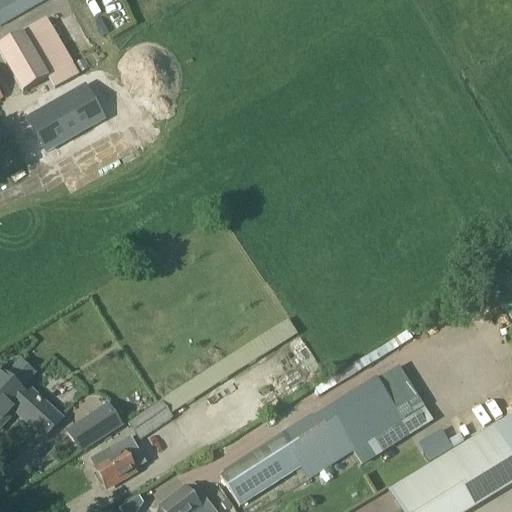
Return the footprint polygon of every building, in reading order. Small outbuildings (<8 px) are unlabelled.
[(0,0),(0,26),(44,0),(0,0)] [(0,46),(0,58),(21,94),(46,79),(52,90),(77,76),(44,20),(0,46)] [(72,94),(37,114),(56,147),(102,121),(94,106),(82,113),(72,94)] [(161,404),(129,426),(140,442),(172,419),(171,417),(269,355),(260,342),(161,404)] [(239,509),(299,471),(307,483),(354,454),(370,443),(379,457),(425,428),(428,417),(398,369),(377,382),(375,379),(219,477),(239,509)] [(26,398),(0,374),(0,427),(15,412),(44,439),(60,421),(30,393),(26,398)] [(67,435),(79,453),(120,427),(108,409),(67,435)] [(469,511),(499,494),(511,485),(511,418),(509,421),(493,430),(469,445),(392,493),(402,509),(403,511),(469,511)] [(112,460),(93,471),(104,490),(133,474),(132,472),(143,465),(128,439),(107,452),(112,460)] [(163,511),(214,511),(195,487),(187,488),(161,508),(163,511)] [(221,505),(225,511),(232,507),(228,501),(221,505)]
